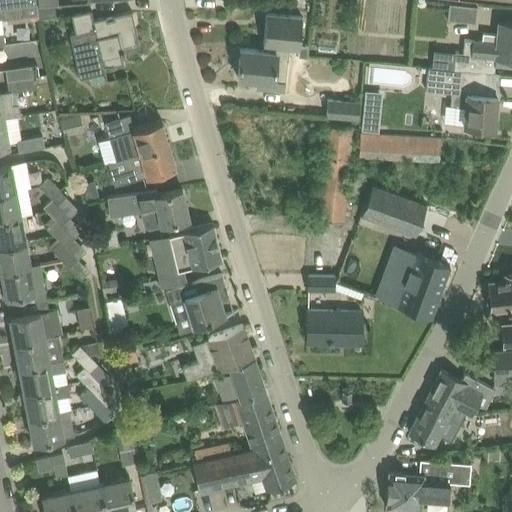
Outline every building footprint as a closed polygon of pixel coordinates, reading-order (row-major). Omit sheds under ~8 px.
[(39,16),(37,5),(37,2),(0,5),(0,18),(6,17),(7,22),(39,18),(39,16)] [(447,18),(475,21),(477,5),(449,2),(447,18)] [(37,5),(39,16),(55,14),(54,3),(37,5)] [(73,51),(75,56),(79,76),(104,70),(102,63),(104,63),(124,62),(122,53),(124,52),(123,48),(139,44),(132,9),(112,13),(112,12),(105,13),(105,14),(93,17),(91,8),(71,12),(74,30),(69,31),(73,51)] [(263,79),(262,88),(285,90),(289,47),(299,48),(302,16),(286,14),(266,12),(263,44),(270,44),(269,50),(241,47),(238,76),(263,79)] [(455,50),(455,51),(453,67),(476,69),(476,67),(480,68),(479,70),(495,71),(495,70),(495,63),(511,65),(511,21),(510,21),(497,20),(496,32),(483,31),(483,38),(473,37),(472,38),(464,37),(463,50),(455,50)] [(308,44),(299,43),(299,48),(298,55),(307,55),(308,44)] [(6,79),(36,74),(39,74),(37,62),(7,67),(5,67),(6,79)] [(497,94),(486,93),(487,81),(494,81),(495,71),(479,70),(480,68),(476,67),(476,69),(453,67),(433,66),(428,65),(425,88),(451,91),(450,104),(465,105),(464,123),(467,123),(473,128),(476,124),(494,126),(497,94)] [(1,88),(0,88),(0,116),(5,116),(17,114),(17,113),(19,113),(18,102),(12,102),(12,90),(34,86),(34,83),(37,82),(36,74),(6,79),(8,89),(1,90),(1,88)] [(360,99),(328,97),(326,115),(358,118),(360,99)] [(361,128),(378,130),(380,111),(363,110),(361,128)] [(80,112),(60,117),(64,134),(84,129),(80,112)] [(162,119),(143,124),(134,127),(130,112),(104,120),(109,136),(115,157),(115,158),(169,142),(162,119)] [(0,145),(9,144),(5,116),(0,116),(0,145)] [(319,217),(342,219),(344,220),(353,127),(327,125),(319,217)] [(440,157),(440,133),(359,130),(358,155),(440,157)] [(44,145),(42,134),(20,139),(17,139),(19,150),(44,145)] [(114,185),(131,179),(176,166),(169,142),(115,158),(115,157),(107,160),(114,185)] [(0,164),(0,191),(17,188),(31,185),(26,159),(0,164)] [(39,184),(51,196),(57,203),(66,194),(47,175),(39,184)] [(85,196),(86,196),(98,193),(94,177),(81,180),(85,196)] [(372,182),(361,212),(415,233),(426,202),(408,196),(372,182)] [(107,195),(109,214),(142,210),(145,223),(149,225),(189,216),(182,187),(159,192),(158,187),(107,195)] [(0,216),(21,213),(17,188),(0,191),(0,216)] [(42,205),(55,218),(61,224),(70,215),(78,207),(66,194),(57,203),(51,196),(42,205)] [(0,243),(26,239),(21,213),(0,216),(0,243)] [(82,228),(70,215),(61,224),(55,218),(47,226),(57,236),(66,244),(74,236),(82,228)] [(213,222),(159,235),(163,252),(153,255),(161,285),(186,278),(183,266),(222,257),(213,222)] [(115,227),(91,232),(95,249),(119,243),(115,227)] [(57,236),(48,244),(69,265),(78,257),(86,249),(74,236),(66,244),(57,236)] [(31,263),(30,261),(26,239),(0,243),(0,265),(1,269),(31,263)] [(416,250),(407,274),(388,266),(377,295),(431,315),(450,263),(416,250)] [(23,292),(25,301),(46,297),(40,264),(31,265),(31,263),(1,269),(6,296),(23,292)] [(492,308),(511,306),(511,271),(504,273),(505,279),(489,281),(490,292),(487,294),(488,303),(491,304),(492,308)] [(203,278),(167,288),(171,302),(184,298),(192,322),(214,316),(239,309),(239,308),(224,312),(219,296),(228,293),(222,272),(203,278)] [(308,288),(334,289),(335,274),(309,273),(308,288)] [(119,277),(101,280),(103,292),(121,289),(119,277)] [(125,310),(121,296),(104,301),(108,315),(125,310)] [(27,312),(9,315),(14,340),(45,335),(45,333),(58,331),(61,330),(57,306),(48,308),(46,297),(25,301),(27,312)] [(308,308),(307,340),(329,341),(329,343),(333,343),(333,341),(361,341),(362,309),(308,308)] [(511,321),(502,322),(503,344),(511,343),(511,321)] [(228,363),(254,354),(243,323),(206,335),(207,336),(192,342),(198,358),(183,364),(187,377),(228,363)] [(50,360),(50,359),(63,356),(58,331),(45,333),(45,335),(14,340),(19,365),(50,360)] [(110,333),(113,345),(122,343),(120,337),(119,331),(110,333)] [(79,343),(89,353),(98,351),(96,339),(79,343)] [(84,364),(89,369),(98,362),(89,353),(79,343),(71,351),(83,364),(84,364)] [(494,383),(511,381),(511,346),(492,348),(494,383)] [(133,348),(121,352),(124,361),(135,357),(133,348)] [(231,371),(238,393),(239,395),(266,388),(254,354),(228,363),(231,371)] [(24,390),(55,384),(53,371),(65,368),(63,356),(50,359),(50,360),(19,365),(24,390)] [(88,385),(91,388),(99,380),(89,369),(84,364),(83,364),(75,372),(88,385)] [(495,388),(465,372),(462,378),(441,367),(428,392),(453,405),(454,404),(466,409),(465,410),(471,413),(476,403),(485,405),(495,388)] [(28,415),(60,409),(58,395),(70,393),(68,382),(55,384),(24,390),(28,415)] [(91,388),(88,385),(80,393),(97,412),(106,404),(91,388)] [(281,432),(266,388),(239,395),(234,397),(213,403),(222,427),(241,420),(250,444),(281,432)] [(342,390),(342,400),(351,401),(352,390),(342,390)] [(409,430),(435,443),(446,422),(456,427),(465,410),(466,409),(454,404),(453,405),(428,392),(409,430)] [(149,401),(137,406),(141,418),(154,412),(149,401)] [(60,409),(28,415),(33,441),(74,433),(69,407),(60,409)] [(511,430),(511,418),(488,417),(487,429),(511,430)] [(163,430),(161,421),(148,425),(150,434),(163,430)] [(128,427),(115,429),(119,449),(131,447),(128,427)] [(265,488),(296,477),(281,432),(250,444),(250,446),(231,450),(231,451),(194,459),(202,493),(224,488),(223,486),(250,480),(261,477),(265,488)] [(92,450),(90,439),(67,445),(69,455),(92,450)] [(191,448),(194,459),(231,451),(231,450),(228,439),(191,448)] [(62,451),(50,453),(55,475),(67,472),(62,451)] [(386,505),(406,507),(421,508),(422,496),(447,498),(449,480),(469,482),(471,462),(420,457),(419,472),(389,469),(386,505)] [(158,480),(156,470),(140,473),(142,483),(158,480)] [(115,511),(136,507),(132,488),(129,475),(101,481),(107,511),(115,511)] [(75,511),(107,511),(101,481),(70,488),(75,511)] [(45,511),(75,511),(70,488),(41,494),(45,511)] [(511,511),(511,498),(506,499),(501,500),(502,511),(511,511)]
